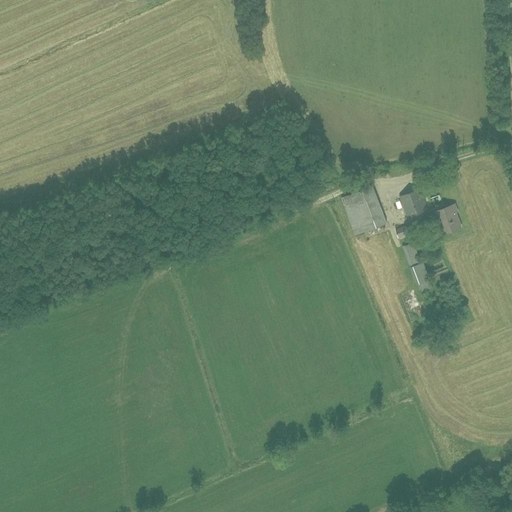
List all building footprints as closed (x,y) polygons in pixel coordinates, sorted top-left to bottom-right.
[(374,196),(371,187),(342,198),(356,235),(387,223),(377,195),(374,196)] [(429,211),(421,189),(400,196),(410,225),(431,217),(437,215),(444,234),(461,228),(456,213),(458,212),(455,204),(443,209),(442,206),(429,211)] [(400,240),(405,238),(404,236),(409,235),(406,226),(396,229),(400,240)] [(404,289),(384,232),(374,236),(394,292),(404,289)] [(415,244),(408,245),(410,262),(417,261),(415,244)] [(421,281),(428,279),(421,261),(414,264),(421,281)]
